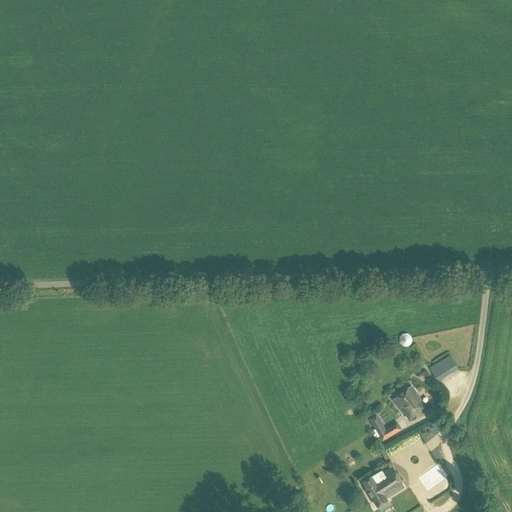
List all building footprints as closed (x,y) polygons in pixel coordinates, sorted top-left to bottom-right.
[(408,334),(407,334),(407,333),(406,333),(405,333),(404,333),(404,334),(403,334),(402,334),(402,335),(401,335),(401,336),(400,336),(400,337),(399,338),(399,339),(399,340),(399,341),(399,342),(400,343),(400,344),(401,344),(401,345),(402,345),(402,346),(403,346),(404,346),(405,346),(406,346),(407,346),(408,346),(409,345),(410,345),(410,344),(411,344),(411,343),(411,342),(412,342),(412,341),(412,340),(412,339),(412,338),(411,337),(411,336),(410,336),(410,335),(409,335),(409,334),(408,334)] [(437,381),(458,368),(452,360),(432,372),(437,381)] [(421,412),(426,407),(420,400),(416,394),(417,393),(411,386),(393,400),(399,409),(400,409),(409,421),(414,417),(413,415),(419,410),(421,412)] [(385,429),(376,414),(368,419),(382,441),(401,429),(397,422),(385,429)] [(404,449),(398,453),(401,458),(407,454),(404,449)] [(427,491),(466,463),(459,455),(441,468),(438,464),(418,478),(427,491)] [(417,511),(420,511),(393,466),(383,472),(382,470),(362,482),(377,507),(387,501),(392,511),(417,511)]
